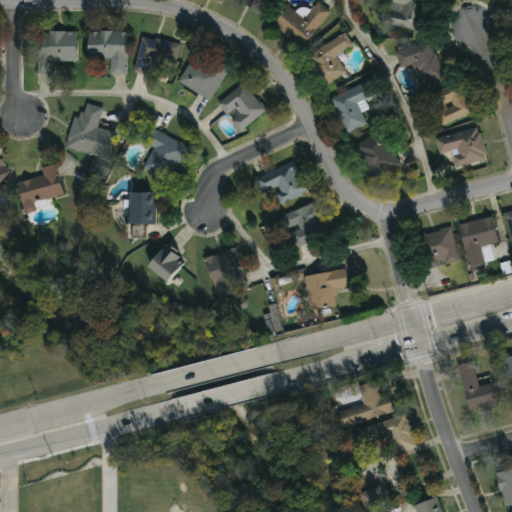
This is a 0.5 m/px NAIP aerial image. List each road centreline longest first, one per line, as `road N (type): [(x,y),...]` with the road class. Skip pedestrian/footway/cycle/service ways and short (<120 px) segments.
road 1 (residential): [(511,187),(397,219),(365,217),(283,87),(219,33),(137,8),(0,6)]
road 2 (secondary): [(0,456),(180,409)]
road 3 (residential): [(476,511),(422,344)]
road 4 (secondary): [(414,314),(261,356)]
road 5 (residential): [(310,131),(215,178),(205,218)]
